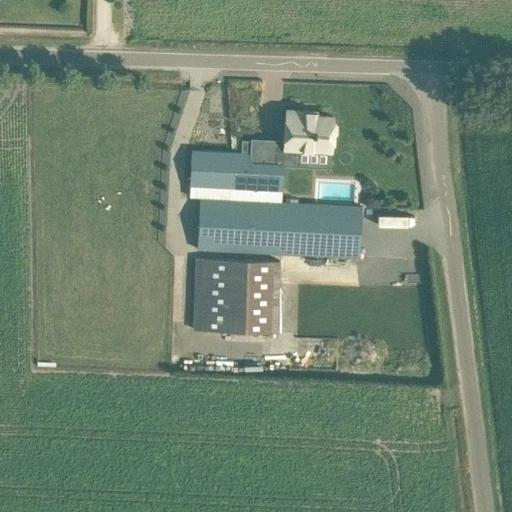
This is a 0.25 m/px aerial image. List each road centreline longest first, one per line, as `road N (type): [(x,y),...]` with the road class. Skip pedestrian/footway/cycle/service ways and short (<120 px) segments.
road 1 (unclassified): [(484,511),(429,68)]
road 2 (unclassified): [(0,55),(429,68)]
